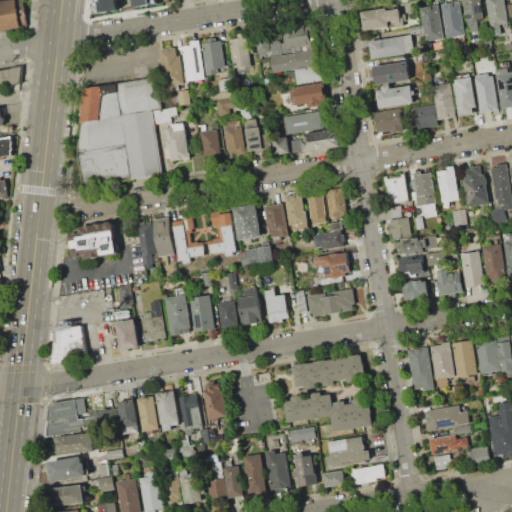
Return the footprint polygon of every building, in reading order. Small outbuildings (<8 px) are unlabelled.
[(0,0),(16,0),(21,27),(0,30),(0,0)] [(94,0),(95,2),(92,3),(94,15),(120,10),(118,0),(94,0)] [(463,0),(481,0),(484,18),(478,19),(479,30),(470,31),(468,20),(467,21),(463,0)] [(486,0),(506,0),(509,20),(506,23),(501,24),(503,35),(492,36),(486,0)] [(447,38),(443,3),(461,1),(465,35),(447,38)] [(439,4),(444,38),(426,41),(425,32),(411,34),(410,26),(424,24),(421,7),(439,4)] [(387,8),(389,27),(365,30),(362,11),(387,8)] [(283,51),(282,42),(285,42),(283,30),(314,26),(317,46),(303,48),(303,50),(288,52),(288,51),(283,51)] [(370,41),(411,35),(414,52),(372,58),(370,41)] [(493,52),(486,53),(483,36),(490,35),(493,52)] [(234,67),(230,39),(247,37),(251,65),(234,67)] [(257,39),(269,38),(271,53),(259,55),(257,39)] [(188,80),(183,46),(192,45),(191,41),(200,39),(206,78),(188,80)] [(221,40),(226,72),(208,75),(203,43),(221,40)] [(271,44),(282,42),(283,51),(272,53),(271,44)] [(162,49),(176,47),(177,56),(180,55),(184,83),(180,84),(180,89),(168,90),(162,49)] [(317,49),(320,65),(296,69),(274,72),(272,56),(317,49)] [(427,53),(428,60),(421,61),(420,54),(427,53)] [(465,67),(464,57),(472,56),(473,66),(465,67)] [(374,66),(407,61),(408,64),(417,63),(419,78),(376,84),(374,66)] [(296,69),(320,65),(322,65),(324,80),(298,84),(296,69)] [(0,69),(23,66),(20,83),(0,86),(0,69)] [(511,106),(503,108),(497,69),(508,68),(509,72),(511,71),(511,106)] [(476,75),(488,73),(488,76),(494,75),(499,109),(481,111),(476,75)] [(266,87),(265,78),(276,76),(277,86),(266,87)] [(83,188),(77,147),(85,87),(158,77),(162,109),(176,107),(178,115),(172,116),(172,121),(155,123),(162,177),(83,188)] [(218,79),(233,77),(235,89),(220,91),(218,79)] [(472,77),(477,107),(473,107),(474,113),(459,115),(454,82),(456,82),(455,79),(472,77)] [(325,81),(327,101),(323,102),(324,105),(308,108),(308,104),(294,106),(291,86),(325,81)] [(438,118),(434,85),(451,83),(456,116),(438,118)] [(411,85),(414,104),(380,109),(377,90),(383,89),(383,86),(391,84),(391,88),(411,85)] [(189,89),(191,103),(179,105),(177,91),(189,89)] [(217,99),(237,96),(239,107),(232,108),(233,114),(219,116),(217,99)] [(414,107),(436,104),(439,125),(417,128),(414,107)] [(0,106),(6,106),(8,120),(5,121),(5,125),(0,125),(0,106)] [(374,112),(401,109),(403,128),(402,128),(402,131),(391,133),(390,130),(377,132),(374,112)] [(284,117),(320,111),(322,127),(286,133),(284,117)] [(250,151),(249,145),(246,145),(244,129),(245,129),(244,121),(256,119),(257,127),(260,127),(261,134),(270,133),(272,151),(256,153),(255,150),(250,151)] [(225,122),(242,120),(247,153),(230,156),(225,122)] [(191,158),(172,161),(171,158),(167,159),(165,148),(168,147),(166,139),(168,139),(166,127),(172,127),(172,124),(185,122),(191,158)] [(203,155),(200,131),(208,130),(207,126),(212,125),(213,130),(218,129),(221,153),(203,155)] [(338,129),(340,146),(304,151),(303,140),(306,140),(305,134),(338,129)] [(288,136),(290,153),(275,155),(273,138),(288,136)] [(0,139),(13,137),(14,146),(12,146),(14,155),(0,157),(0,139)] [(301,139),(303,150),(292,152),(290,140),(301,139)] [(491,167),(497,167),(497,164),(507,163),(511,194),(511,207),(504,209),(503,203),(499,204),(498,198),(496,199),(491,167)] [(442,201),(437,171),(447,170),(446,166),(454,165),(460,199),(442,201)] [(469,206),(464,177),(465,177),(464,169),(472,168),(472,166),(482,165),(483,174),(485,174),(490,203),(469,206)] [(432,172),(437,202),(419,205),(414,172),(421,171),(422,174),(432,172)] [(410,201),(389,204),(384,176),(388,176),(388,178),(402,176),(402,174),(405,173),(410,201)] [(0,179),(6,179),(9,196),(0,197),(0,179)] [(331,216),(327,190),(345,187),(349,214),(331,216)] [(313,224),(309,193),(323,191),(328,221),(313,224)] [(286,196),(304,193),(309,228),(300,229),(300,227),(296,227),(296,224),(290,224),(286,196)] [(266,206),(285,203),(290,235),(270,238),(266,206)] [(234,208),(257,204),(262,236),(239,239),(234,208)] [(401,204),(403,216),(391,217),(389,206),(401,204)] [(507,219),(492,225),(487,212),(502,206),(507,219)] [(453,210),(465,208),(468,226),(455,228),(453,210)] [(231,212),(237,250),(234,251),(234,255),(226,256),(225,250),(211,253),(209,240),(213,240),(213,238),(220,237),(218,227),(213,227),(211,212),(220,211),(220,214),(231,212)] [(154,219),(169,216),(174,254),(160,256),(154,219)] [(192,216),(194,232),(190,232),(192,242),(198,241),(199,242),(203,241),(205,254),(190,257),(191,262),(184,263),(184,260),(180,261),(174,221),(183,220),(182,218),(192,216)] [(409,217),(413,237),(394,240),(393,232),(390,233),(389,224),(391,223),(391,219),(409,217)] [(415,218),(423,217),(424,229),(417,230),(415,218)] [(113,221),(117,253),(75,259),(70,228),(113,221)] [(329,223),(342,221),(343,228),(330,230),(329,223)] [(138,225),(153,223),(158,253),(153,253),(154,263),(145,264),(144,255),(142,255),(138,225)] [(318,233),(342,230),(343,234),(345,234),(346,240),(344,241),(345,246),(323,249),(323,246),(320,247),(320,244),(317,245),(316,239),(319,239),(318,233)] [(511,232),(503,234),(510,278),(511,278),(511,232)] [(437,235),(438,248),(424,249),(425,254),(407,255),(407,253),(402,253),(401,247),(403,246),(403,243),(413,242),(413,238),(437,235)] [(483,246),(502,244),(506,280),(488,282),(483,246)] [(271,246),(274,261),(243,266),(241,250),(271,246)] [(462,254),(480,251),(485,284),(467,287),(462,254)] [(314,257),(347,252),(350,272),(347,272),(347,276),(326,279),(326,273),(323,273),(321,265),(315,266),(314,257)] [(400,258),(423,254),(426,272),(411,275),(411,271),(402,272),(400,258)] [(464,291),(441,295),(438,275),(439,275),(438,271),(448,270),(449,273),(460,271),(464,291)] [(202,273),(210,272),(212,285),(204,286),(202,273)] [(227,274),(235,272),(238,287),(229,289),(227,274)] [(296,279),(305,277),(306,284),(297,285),(296,279)] [(405,299),(403,283),(423,280),(424,281),(428,281),(430,296),(405,299)] [(134,307),(122,309),(119,287),(128,285),(127,283),(131,283),(134,307)] [(266,291),(275,289),(276,296),(286,294),(290,318),(283,318),(284,320),(270,322),(266,291)] [(308,295),(354,289),(356,303),(353,303),(354,310),(313,316),(313,312),(311,312),(308,295)] [(296,292),(304,290),(307,310),(299,311),(296,292)] [(166,297),(186,294),(191,327),(181,329),(182,333),(171,335),(166,297)] [(191,298),(211,295),(216,328),(196,331),(191,298)] [(240,298),(260,295),(264,321),(244,324),(240,298)] [(167,337),(146,340),(142,313),(152,312),(150,302),(161,300),(167,337)] [(219,303),(235,301),(238,324),(222,327),(219,303)] [(117,322),(136,319),(140,346),(121,349),(117,322)] [(82,326),(87,359),(54,363),(56,329),(82,326)] [(498,336),(509,334),(511,349),(511,375),(509,375),(508,371),(504,371),(498,336)] [(476,338),(495,336),(501,369),(481,373),(476,338)] [(454,342),(472,340),(479,373),(459,376),(454,342)] [(431,345),(451,341),(456,375),(448,377),(449,384),(438,386),(431,345)] [(434,388),(424,390),(423,387),(416,389),(410,349),(428,347),(434,388)] [(295,366),(361,355),(366,378),(298,389),(295,366)] [(206,390),(210,390),(209,385),(221,383),(223,393),(225,393),(229,416),(210,419),(206,390)] [(157,393),(175,390),(180,422),(162,424),(157,393)] [(286,401),(293,400),(293,396),(304,395),(304,398),(311,397),(311,393),(321,392),(323,395),(331,394),(333,406),(334,403),(345,401),(345,404),(353,403),(353,399),(364,398),(365,401),(369,400),(373,424),(334,431),(330,416),(289,423),(286,401)] [(180,397),(197,394),(202,427),(192,429),(193,433),(186,435),(180,397)] [(139,398),(155,396),(160,429),(144,431),(139,398)] [(46,437),(50,403),(84,398),(86,412),(79,414),(80,420),(90,418),(96,417),(97,428),(46,437)] [(118,402),(135,400),(139,425),(122,428),(118,402)] [(428,431),(425,411),(460,405),(461,413),(469,411),(471,423),(428,431)] [(97,428),(96,417),(90,418),(89,411),(107,408),(107,410),(117,408),(120,425),(97,428)] [(492,417),(496,454),(511,451),(511,408),(502,411),(502,415),(492,417)] [(454,427),(470,425),(471,431),(455,434),(454,427)] [(290,430),(315,426),(317,437),(310,439),(311,441),(306,442),(305,439),(301,440),(302,441),(291,442),(290,430)] [(203,443),(201,429),(207,428),(209,442),(203,443)] [(58,437),(92,432),(95,450),(61,455),(58,437)] [(433,454),(430,439),(455,434),(456,439),(467,437),(469,445),(458,448),(458,450),(433,454)] [(329,442),(362,435),(365,450),(370,450),(372,457),(367,458),(367,462),(334,467),(333,464),(328,466),(327,458),(331,457),(329,442)] [(180,440),(193,439),(195,455),(182,457),(180,440)] [(471,448),(487,445),(491,462),(474,464),(471,448)] [(177,448),(178,456),(166,458),(165,450),(177,448)] [(107,451),(123,449),(124,457),(109,459),(107,451)] [(273,489),(267,451),(276,450),(276,454),(286,452),(291,486),(273,489)] [(250,492),(244,456),(261,453),(267,490),(250,492)] [(434,458),(457,453),(458,460),(465,459),(466,465),(437,470),(434,458)] [(208,455),(218,454),(219,461),(221,461),(224,477),(212,479),(208,455)] [(296,458),(313,455),(318,483),(299,486),(298,477),(294,477),(294,471),(297,470),(296,458)] [(50,462),(82,457),(83,463),(86,463),(88,475),(52,481),(50,462)] [(99,465),(109,463),(110,475),(101,476),(99,465)] [(354,469),(384,464),(386,476),(378,477),(378,480),(356,484),(354,469)] [(229,498),(224,467),(239,465),(244,496),(229,498)] [(185,503),(180,471),(188,469),(190,479),(199,477),(203,501),(185,503)] [(152,511),(145,511),(141,478),(150,476),(149,472),(158,470),(164,510),(152,511)] [(324,473),(344,470),(345,483),(325,487),(324,473)] [(169,506),(164,475),(179,473),(184,503),(169,506)] [(135,511),(122,511),(118,481),(127,480),(126,475),(132,474),(132,479),(137,478),(142,511),(135,511)] [(113,476),(114,489),(101,491),(99,478),(113,476)] [(228,497),(210,499),(207,480),(225,478),(228,497)] [(85,502),(54,507),(52,489),(82,484),(85,502)] [(108,511),(102,511),(100,502),(106,501),(108,511)] [(109,511),(107,502),(117,501),(118,511),(109,511)]
